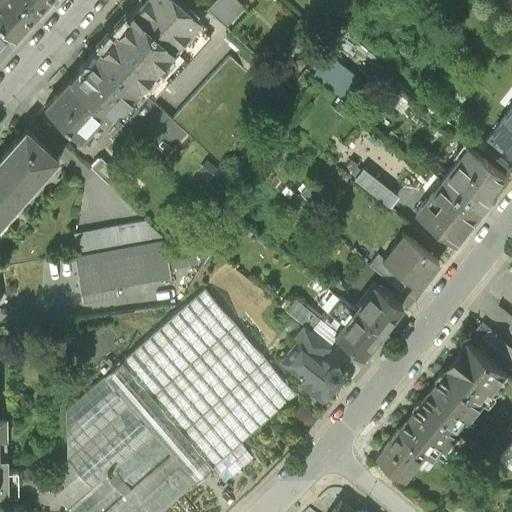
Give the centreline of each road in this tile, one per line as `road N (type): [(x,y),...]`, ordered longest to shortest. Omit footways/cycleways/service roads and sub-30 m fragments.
road 1 (residential): [(332,452),(511,223)]
road 2 (residential): [(0,95),(87,0)]
